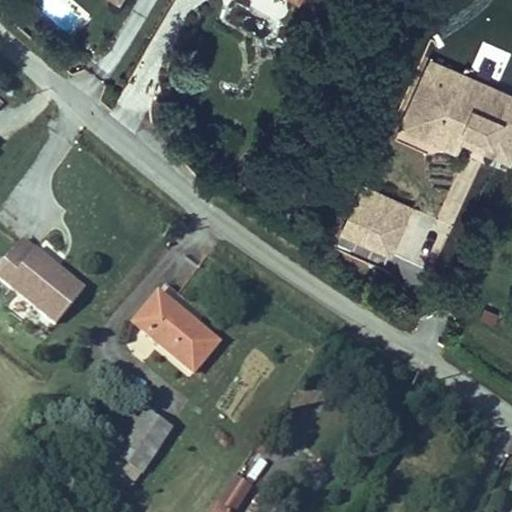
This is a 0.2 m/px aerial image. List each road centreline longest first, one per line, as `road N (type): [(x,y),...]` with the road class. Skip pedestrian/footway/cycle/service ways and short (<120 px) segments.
road 1 (residential): [(511,420),(196,216),(0,38)]
road 2 (unknown): [(59,90),(40,226)]
road 3 (unknown): [(417,360),(474,238)]
road 4 (unknown): [(59,90),(140,26),(157,0)]
